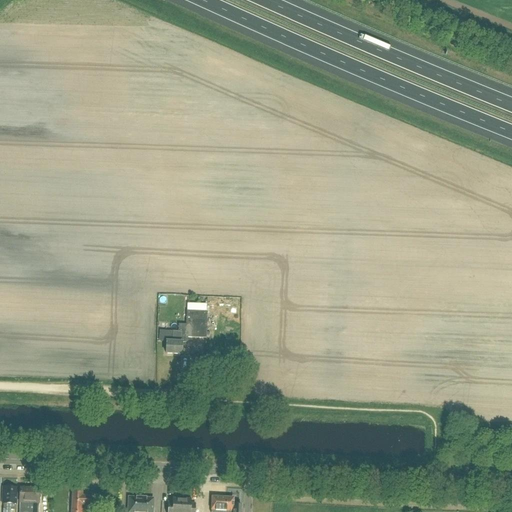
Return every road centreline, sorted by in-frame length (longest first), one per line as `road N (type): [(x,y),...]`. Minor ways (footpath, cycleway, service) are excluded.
road 1 (tertiary): [(511,484),(0,460)]
road 2 (motorway): [(199,0),(511,133)]
road 3 (motorway): [(511,105),(261,0)]
road 4 (unclassified): [(193,396),(0,388)]
